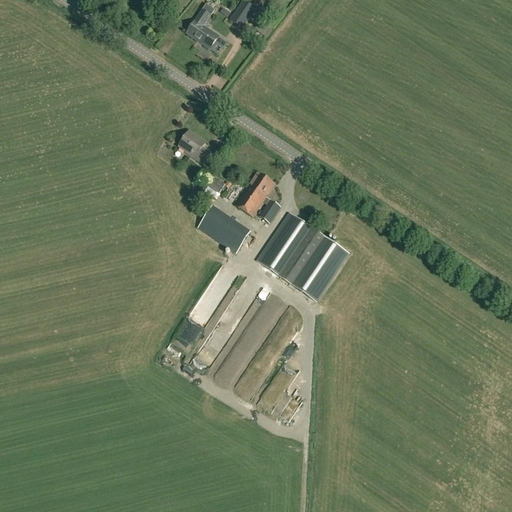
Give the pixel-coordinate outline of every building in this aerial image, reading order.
[(242,30),(256,10),(244,2),(230,22),(242,30)] [(219,39),(204,28),(214,13),(205,7),(195,22),(186,35),(210,51),(219,39)] [(197,76),(208,71),(203,60),(192,66),(197,76)] [(206,144),(190,133),(180,148),(187,153),(186,154),(206,167),(213,156),(203,149),(206,144)] [(267,199),(276,186),(258,174),(236,207),(253,219),(263,204),(268,207),(271,202),(267,199)] [(281,209),(271,202),(268,207),(260,218),(270,225),(281,209)] [(198,230),(207,236),(221,214),(213,209),(198,230)] [(318,304),(350,255),(290,216),(258,264),(318,304)] [(245,268),(232,263),(219,290),(228,294),(237,276),(240,278),(245,268)] [(271,390),(294,399),(299,384),(277,376),(271,390)] [(279,426),(271,418),(264,424),(272,433),(279,426)]
